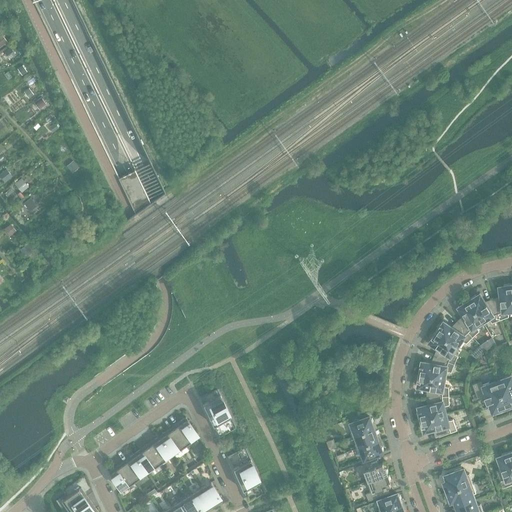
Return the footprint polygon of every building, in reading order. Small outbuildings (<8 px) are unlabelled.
[(15,55),(10,47),(5,51),(10,59),(15,55)] [(18,69),(23,75),(28,72),(23,65),(18,69)] [(30,90),(25,93),(29,98),(33,94),(30,90)] [(47,105),(42,98),(35,103),(40,110),(47,105)] [(59,128),(56,124),(51,127),(54,132),(59,128)] [(166,191),(152,161),(152,162),(152,163),(153,165),(153,166),(155,168),(155,169),(156,171),(156,172),(157,174),(158,175),(159,177),(159,178),(160,180),(161,181),(162,183),(162,184),(163,186),(164,187),(165,189),(165,190),(166,191),(160,196),(155,199),(151,202),(151,201),(151,200),(149,198),(149,197),(148,195),(148,194),(147,192),(146,191),(145,188),(144,185),(143,185),(142,182),(142,181),(141,179),(140,178),(139,176),(139,175),(138,173),(137,172),(136,170),(136,169),(135,168),(134,169),(134,170),(150,202),(136,212),(120,177),(119,177),(136,212),(136,213),(137,213),(151,203),(152,202),(158,198),(167,192),(166,191)] [(73,162),(68,167),(73,173),(78,168),(73,162)] [(152,163),(152,162),(143,166),(136,169),(136,170),(143,167),(152,163)] [(144,169),(137,172),(138,173),(145,170),(153,166),(153,165),(144,169)] [(155,169),(155,168),(146,172),(139,175),(139,176),(146,173),(155,169)] [(0,175),(5,182),(12,177),(7,170),(0,174),(0,175)] [(134,170),(120,177),(136,212),(150,202),(134,170)] [(147,175),(140,178),(141,179),(148,176),(156,172),(156,171),(147,175)] [(158,175),(157,174),(149,178),(142,181),(142,182),(149,179),(158,175)] [(159,178),(159,177),(150,181),(143,185),(144,185),(151,182),(159,178)] [(22,178),(15,184),(23,193),(29,187),(22,178)] [(161,181),(160,180),(152,184),(145,188),(152,185),(161,181)] [(153,187),(146,191),(147,192),(154,188),(162,184),(162,183),(153,187)] [(164,187),(163,186),(155,190),(148,194),(148,195),(155,191),(164,187)] [(156,193),(149,197),(149,198),(157,194),(165,190),(165,189),(156,193)] [(24,203),(31,211),(37,206),(31,198),(24,203)] [(5,229),(11,236),(16,231),(10,224),(5,229)] [(34,251),(28,243),(21,248),(27,256),(34,251)] [(508,311),(511,310),(511,283),(504,285),(504,287),(500,287),(502,299),(494,302),(501,320),(509,317),(508,311)] [(501,320),(494,302),(486,304),(480,294),(477,296),(476,295),(469,299),(483,322),(489,318),(492,323),(501,320)] [(477,326),(483,322),(469,299),(462,304),(463,305),(459,307),(465,318),(460,323),(473,337),(480,331),(477,326)] [(473,337),(460,323),(454,329),(444,322),(442,325),(440,324),(436,331),(458,346),(462,340),(467,343),(473,337)] [(454,352),(458,346),(436,331),(431,338),(433,339),(430,343),(440,349),(437,357),(455,364),(458,355),(454,352)] [(452,372),(455,364),(437,357),(434,364),(422,362),(422,366),(420,366),(419,374),(445,378),(446,371),(452,372)] [(511,370),(511,371),(511,374),(505,377),(505,378),(498,381),(508,409),(511,407),(511,370)] [(444,386),(445,378),(419,374),(417,382),(419,382),(418,386),(430,388),(430,396),(450,396),(449,387),(444,386)] [(499,412),(508,409),(498,381),(490,384),(489,382),(482,385),(481,382),(473,385),(476,394),(478,398),(485,395),(489,406),(491,406),(493,413),(499,410),(499,412)] [(226,406),(221,395),(218,389),(203,396),(209,408),(206,410),(208,414),(226,406)] [(420,420),(446,413),(444,406),(450,405),(450,396),(430,396),(430,404),(419,407),(420,411),(418,412),(420,420)] [(222,436),(237,429),(226,406),(208,414),(210,419),(213,417),(222,436)] [(446,413),(420,420),(422,428),(424,427),(425,431),(436,429),(439,437),(457,430),(453,419),(448,420),(446,413)] [(188,420),(188,419),(186,417),(180,421),(182,423),(180,425),(178,423),(173,426),(187,446),(190,451),(201,442),(198,438),(200,437),(188,420)] [(352,437),(374,429),(373,424),(374,422),(372,418),(370,417),(360,420),(357,419),(354,420),(353,423),(351,423),(354,431),(351,432),(352,437)] [(174,455),(187,446),(173,426),(167,430),(169,432),(166,434),(165,432),(160,435),(174,455)] [(357,449),(379,441),(377,436),(378,434),(377,430),(374,429),(352,437),(353,437),(356,436),(358,442),(355,444),(357,449)] [(161,464),(174,455),(160,435),(155,439),(156,441),(154,443),(153,441),(147,444),(161,464)] [(365,460),(383,453),(383,452),(384,450),(383,446),(380,445),(379,441),(357,449),(359,454),(362,452),(365,460)] [(148,473),(161,464),(147,444),(142,448),(143,450),(141,452),(140,450),(134,453),(148,473)] [(256,471),(251,461),(245,448),(231,454),(239,473),(236,474),(238,479),(256,471)] [(511,479),(511,478),(511,458),(509,451),(502,454),(502,456),(498,457),(502,468),(497,470),(503,488),(511,484),(511,479)] [(136,482),(148,473),(134,453),(129,457),(131,459),(129,461),(127,459),(122,462),(136,482)] [(367,482),(387,474),(388,472),(387,468),(385,467),(383,463),(380,464),(378,459),(356,466),(359,473),(363,471),(367,482)] [(123,492),(136,482),(122,462),(116,466),(118,468),(116,470),(114,468),(109,472),(123,492)] [(446,493),(473,483),(470,473),(466,475),(464,469),(462,470),(461,468),(454,471),(454,472),(444,476),(446,482),(444,483),(445,486),(444,486),(446,493)] [(266,494),(263,487),(256,471),(238,479),(240,483),(243,482),(251,501),(266,494)] [(387,474),(367,482),(371,492),(366,494),(369,500),(390,492),(388,487),(391,485),(390,481),(391,479),(390,476),(387,475),(387,474)] [(222,500),(211,482),(201,488),(213,508),(219,505),(218,502),(222,500)] [(455,507),(475,500),(473,494),(477,493),(473,483),(446,493),(449,499),(450,499),(451,502),(453,501),(455,507)] [(83,495),(85,493),(81,488),(79,489),(61,501),(68,511),(74,511),(90,501),(86,495),(84,497),(83,495)] [(207,511),(213,508),(201,488),(191,494),(202,511),(206,510),(207,511)] [(379,511),(384,511),(402,506),(400,501),(401,499),(400,495),(398,494),(398,493),(379,500),(382,508),(379,509),(379,511)] [(202,511),(191,494),(181,500),(183,502),(188,511),(202,511)] [(188,511),(183,502),(181,500),(172,506),(175,511),(188,511)] [(483,511),(481,504),(477,505),(475,500),(455,507),(456,511),(483,511)] [(92,508),(94,506),(90,501),(74,511),(98,511),(96,508),(94,510),(92,508)]
